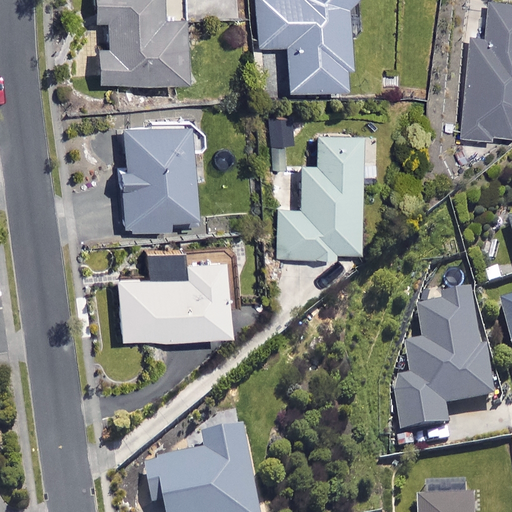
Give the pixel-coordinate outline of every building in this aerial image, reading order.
[(179,73),(175,0),(89,0),(90,18),(102,17),(104,45),(91,46),(92,78),(179,73)] [(350,0),(255,0),(257,44),(282,43),(284,86),(343,84),(340,29),(352,29),(350,0)] [(511,0),(490,0),(488,37),(470,35),(464,134),(511,137),(511,136),(511,0)] [(182,158),(179,120),(117,125),(120,162),(115,162),(120,228),(192,222),(187,157),(182,158)] [(356,249),(355,134),(313,134),(314,164),(298,164),(299,206),(278,206),(278,255),(330,255),(330,249),(356,249)] [(225,301),(220,246),(177,250),(179,269),(111,276),(116,335),(219,325),(217,301),(225,301)] [(468,288),(445,291),(447,305),(419,308),(423,344),(408,345),(412,381),(397,382),(402,431),(445,426),(443,404),(487,400),(483,353),(475,354),(468,288)] [(511,301),(501,304),(511,352),(511,301)] [(255,511),(238,427),(200,435),(203,451),(143,463),(151,506),(161,504),(162,511),(255,511)] [(470,511),(470,497),(417,498),(417,511),(470,511)]
